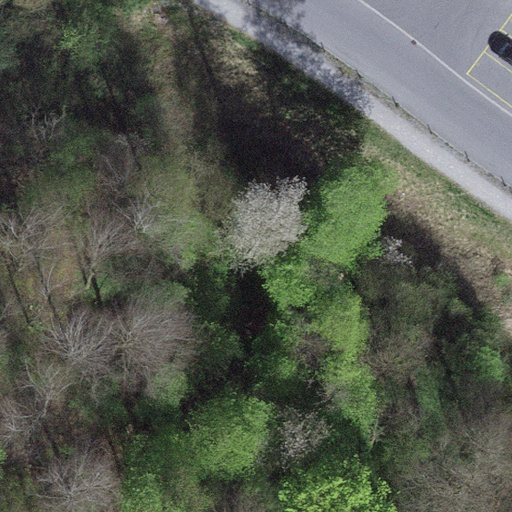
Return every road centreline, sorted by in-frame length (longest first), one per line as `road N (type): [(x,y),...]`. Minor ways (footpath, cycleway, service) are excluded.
road 1 (unclassified): [(303,0),(511,152)]
road 2 (track): [(109,0),(116,24),(185,122)]
